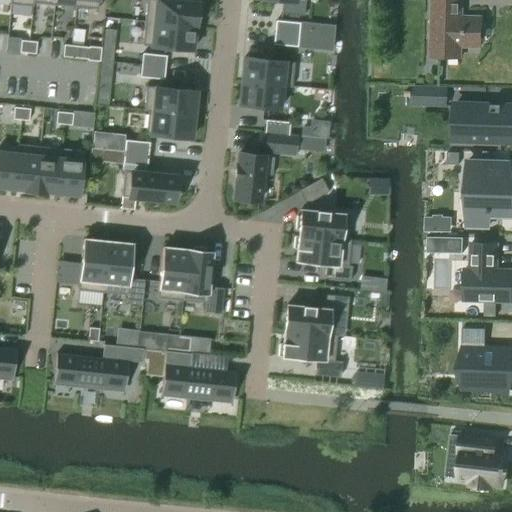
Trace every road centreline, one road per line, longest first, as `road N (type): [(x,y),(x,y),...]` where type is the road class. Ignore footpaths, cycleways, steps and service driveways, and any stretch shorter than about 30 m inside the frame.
road 1 (residential): [(230,0),(207,231)]
road 2 (residential): [(255,395),(270,237),(207,231)]
road 3 (residential): [(207,231),(50,216)]
road 4 (residential): [(50,216),(37,355)]
